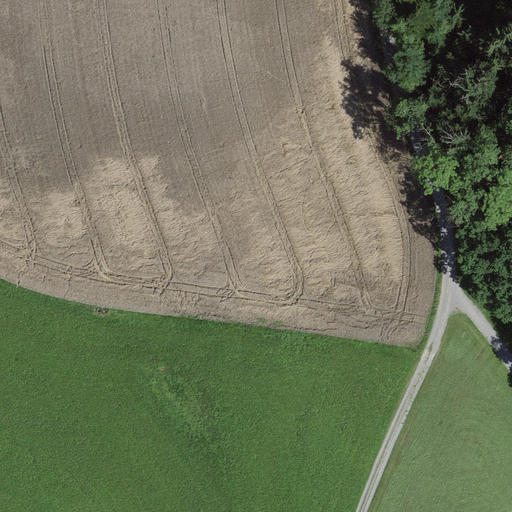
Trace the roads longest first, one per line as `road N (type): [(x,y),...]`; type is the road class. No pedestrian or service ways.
road 1 (track): [(377,0),(390,75),(449,243),(449,295)]
road 2 (track): [(367,511),(449,295)]
